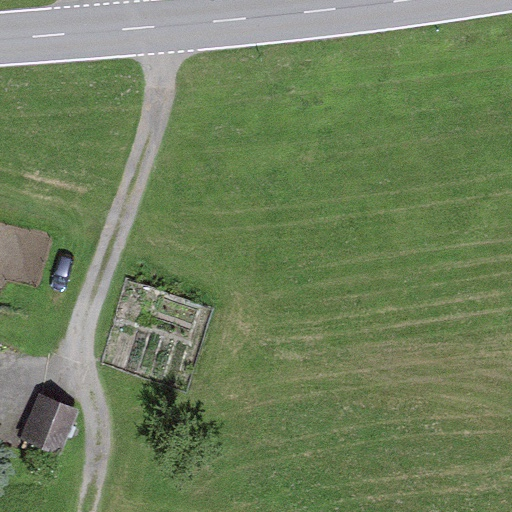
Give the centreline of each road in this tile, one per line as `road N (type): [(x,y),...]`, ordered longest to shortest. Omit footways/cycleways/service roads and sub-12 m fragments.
road 1 (track): [(160,26),(153,119),(79,336),(93,423),(86,511)]
road 2 (secondary): [(0,38),(406,0)]
